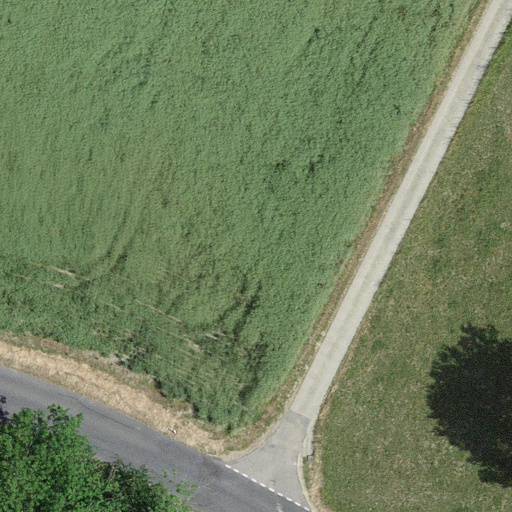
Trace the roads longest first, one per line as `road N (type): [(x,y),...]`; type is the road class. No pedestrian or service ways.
road 1 (track): [(243,511),(497,0)]
road 2 (tertiary): [(0,391),(49,403),(240,511)]
